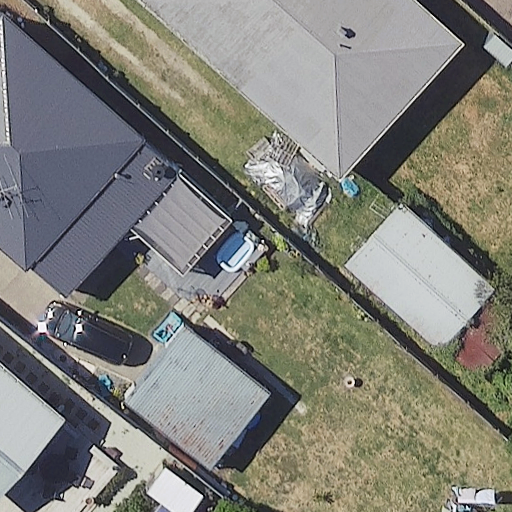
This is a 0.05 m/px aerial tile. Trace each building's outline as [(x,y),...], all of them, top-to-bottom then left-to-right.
[(149,0),(360,182),(486,38),(441,0),(149,0)] [(22,15),(0,39),(0,233),(52,278),(169,142),(22,15)] [(511,299),(511,285),(414,203),(359,267),(464,356),(511,299)] [(286,401),(198,331),(141,401),(229,472),(286,401)] [(0,360),(0,511),(16,511),(85,434),(0,360)]
